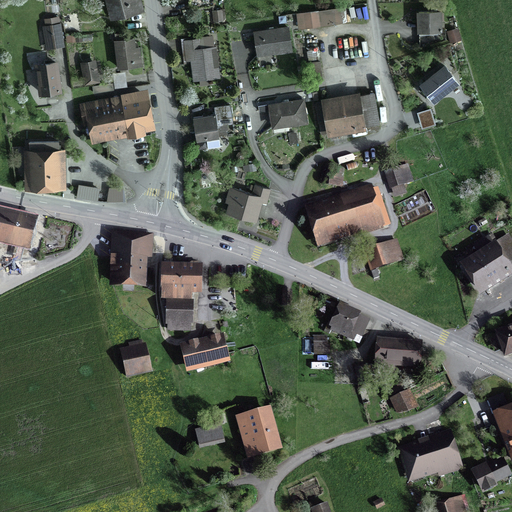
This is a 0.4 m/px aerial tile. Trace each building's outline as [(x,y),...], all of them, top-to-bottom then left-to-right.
[(135,0),(106,0),(111,19),(139,13),(135,0)] [(340,9),(297,15),(300,29),(342,23),(340,9)] [(220,11),(213,12),(214,23),(221,22),(220,11)] [(438,13),(418,13),(418,33),(438,33),(438,13)] [(57,19),(45,20),(49,49),(61,48),(57,19)] [(454,30),(447,33),(451,44),(458,41),(454,30)] [(288,31),(253,36),(256,55),(291,50),(288,31)] [(210,39),(182,43),(185,60),(191,59),(194,81),(215,78),(210,39)] [(133,42),(115,44),(118,69),(140,67),(138,50),(134,51),(133,42)] [(93,63),(82,65),(85,84),(97,82),(93,63)] [(56,64),(37,66),(40,98),(59,96),(56,64)] [(434,99),(457,81),(445,66),(422,84),(434,99)] [(113,83),(93,86),(94,92),(114,89),(113,83)] [(327,135),(363,129),(357,94),(321,100),(327,135)] [(144,131),(143,126),(151,124),(145,95),(122,99),(121,95),(110,98),(111,102),(81,108),(85,123),(90,122),(93,135),(128,128),(129,133),(144,131)] [(302,104),(270,109),(273,128),(305,123),(302,104)] [(215,107),(216,114),(193,117),(197,139),(207,138),(208,148),(220,146),(217,125),(233,123),(230,105),(215,107)] [(420,119),(432,116),(430,109),(418,112),(420,119)] [(24,189),(62,189),(62,149),(24,149),(24,189)] [(339,188),(341,169),(324,167),(322,186),(339,188)] [(404,167),(386,173),(392,189),(409,183),(404,167)] [(306,212),(318,244),(384,219),(373,188),(306,212)] [(254,198),(231,192),(226,213),(254,220),(258,202),(264,203),(266,192),(256,189),(254,198)] [(0,240),(28,247),(34,218),(14,214),(4,212),(0,211),(0,240)] [(147,235),(113,235),(112,286),(146,286),(147,235)] [(466,262),(480,288),(511,270),(511,247),(507,239),(466,262)] [(394,243),(365,253),(371,272),(376,270),(400,262),(394,243)] [(199,268),(160,266),(158,302),(187,303),(188,291),(198,291),(199,268)] [(376,270),(371,272),(374,280),(379,278),(378,274),(376,270)] [(367,324),(339,311),(330,330),(359,343),(367,324)] [(192,316),(167,315),(166,330),(191,332),(192,316)] [(511,330),(498,337),(507,355),(511,352),(511,330)] [(326,339),(309,339),(309,350),(325,350),(326,339)] [(220,341),(181,351),(186,372),(225,362),(220,341)] [(420,345),(379,342),(377,367),(390,368),(390,361),(418,363),(420,345)] [(143,350),(121,355),(126,375),(148,370),(143,350)] [(410,392),(392,399),(398,413),(415,406),(410,392)] [(511,443),(511,407),(508,409),(503,395),(488,400),(502,438),(509,435),(511,443)] [(267,415),(239,422),(248,456),(275,450),(267,415)] [(218,430),(197,434),(200,448),(221,443),(218,430)] [(441,475),(463,468),(451,432),(399,449),(410,481),(439,471),(441,475)] [(485,471),(473,477),(481,495),(494,489),(491,483),(507,476),(504,468),(487,475),(485,471)] [(381,499),(374,503),(377,508),(384,505),(381,499)] [(465,511),(462,500),(435,508),(435,511),(465,511)]
